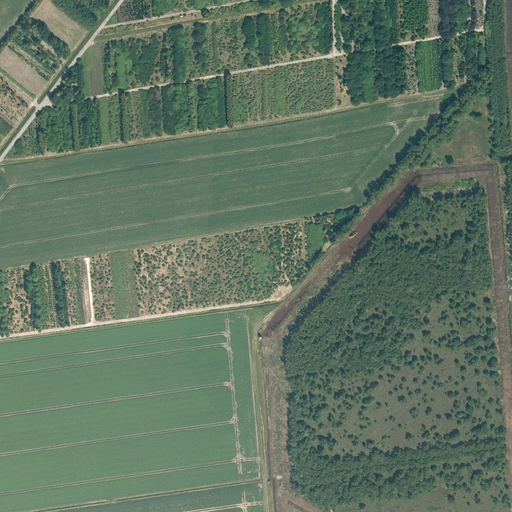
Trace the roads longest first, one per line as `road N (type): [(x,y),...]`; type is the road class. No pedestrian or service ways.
road 1 (track): [(483,0),(484,29),(40,105)]
road 2 (unclassified): [(120,0),(0,158)]
road 3 (track): [(0,337),(93,325),(86,257)]
road 4 (track): [(99,27),(255,0)]
